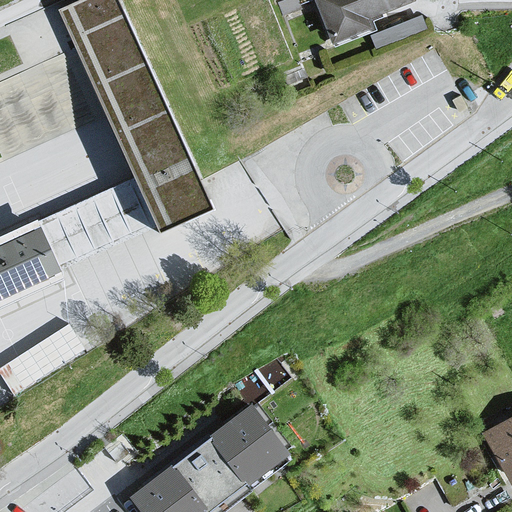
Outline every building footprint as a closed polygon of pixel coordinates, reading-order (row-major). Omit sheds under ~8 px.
[(122,0),(91,0),(60,15),(142,178),(167,227),(231,196),(122,0)] [(325,0),(346,45),(387,27),(382,15),(414,0),(325,0)] [(142,178),(0,242),(0,312),(84,276),(78,265),(167,227),(142,178)] [(0,369),(11,391),(88,353),(73,324),(0,360),(0,369)] [(255,394),(131,493),(146,511),(211,511),(296,445),(255,394)] [(511,416),(493,428),(511,459),(511,416)]
